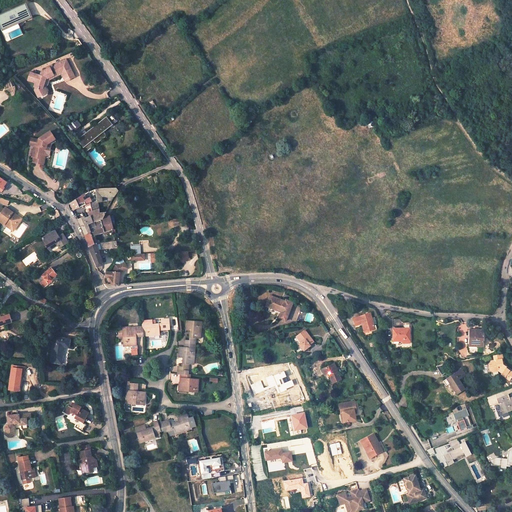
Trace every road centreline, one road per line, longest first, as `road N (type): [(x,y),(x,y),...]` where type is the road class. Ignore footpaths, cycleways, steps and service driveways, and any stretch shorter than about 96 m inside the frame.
road 1 (tertiary): [(314,291),(470,511)]
road 2 (residential): [(59,0),(173,162)]
road 3 (residential): [(314,291),(427,314),(499,317)]
road 4 (tertiary): [(119,511),(93,327)]
road 5 (residential): [(0,168),(70,218),(104,302)]
road 6 (residential): [(173,162),(216,288)]
